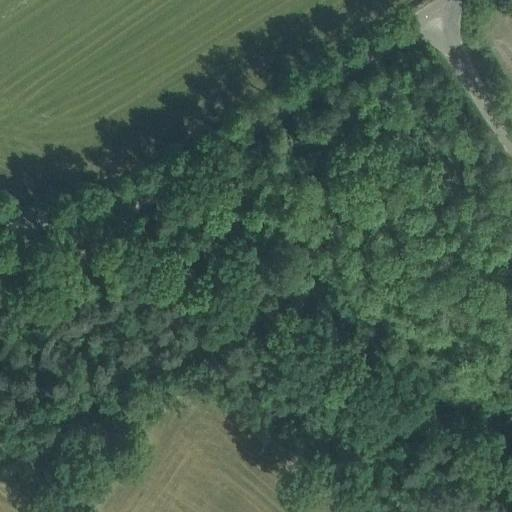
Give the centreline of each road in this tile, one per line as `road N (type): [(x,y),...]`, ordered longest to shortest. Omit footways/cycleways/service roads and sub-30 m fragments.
road 1 (unclassified): [(0,225),(49,234),(129,207),(439,10)]
road 2 (unclassified): [(511,132),(439,10)]
